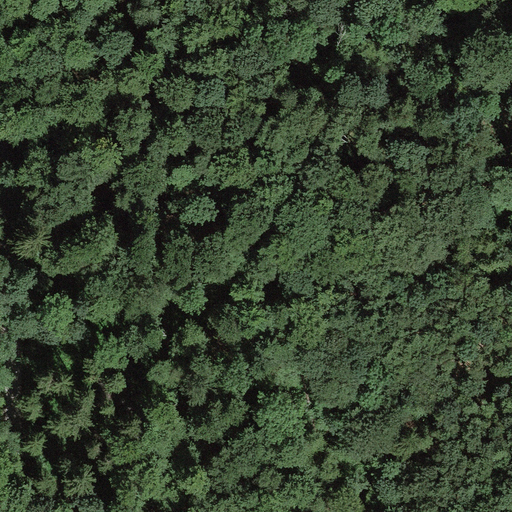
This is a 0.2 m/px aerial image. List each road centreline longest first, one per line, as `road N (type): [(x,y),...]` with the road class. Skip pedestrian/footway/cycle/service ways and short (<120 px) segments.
road 1 (track): [(13,511),(11,192),(0,124)]
road 2 (track): [(450,0),(496,76),(511,122)]
